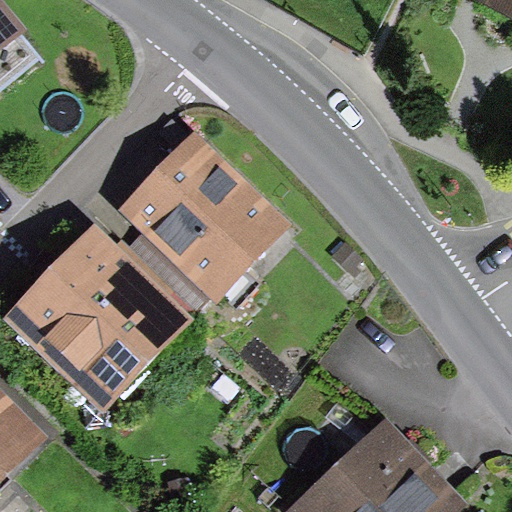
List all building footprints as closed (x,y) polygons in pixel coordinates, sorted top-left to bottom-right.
[(7,34),(0,25),(0,92),(39,61),(12,29),(7,34)] [(194,314),(216,291),(228,303),(248,283),(232,267),(271,228),(218,177),(209,187),(183,162),(134,212),(150,228),(129,250),(173,293),(194,314)] [(129,250),(121,243),(101,264),(93,256),(29,322),(104,394),(168,329),(152,314),(173,293),(129,250)] [(0,464),(22,443),(0,419),(0,464)] [(440,511),(445,508),(386,445),(313,511),(440,511)]
